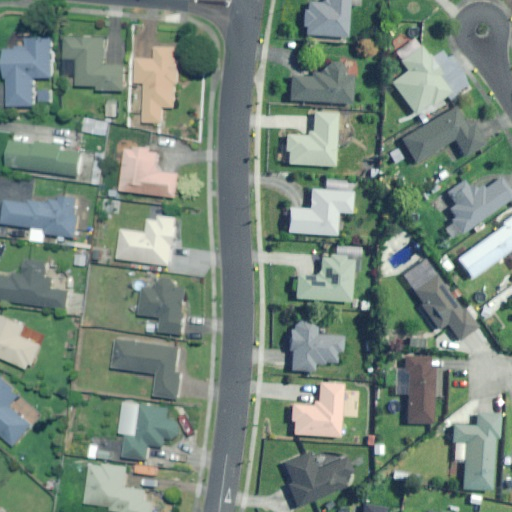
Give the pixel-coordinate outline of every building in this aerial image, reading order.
[(308,11),(302,10),(301,27),(305,27),(305,35),(347,38),(349,6),(360,6),(360,0),(326,0),(326,4),(308,3),(308,11)] [(109,40),(68,38),(66,75),(80,76),(79,86),(100,87),(100,91),(128,92),(129,67),(108,66),(109,40)] [(56,79),(56,40),(31,40),(31,49),(9,49),(9,81),(12,81),(12,107),(38,107),(39,79),(56,79)] [(442,74),(420,46),(399,62),(402,65),(393,72),(398,78),(391,83),(415,115),(430,103),(432,105),(451,91),(439,76),(442,74)] [(181,49),(158,48),(157,60),(139,59),(139,83),(147,84),(146,123),(164,124),(165,108),(179,108),(181,49)] [(324,61),(323,75),(310,74),(309,78),(291,77),(289,100),(354,104),(355,77),(342,76),(343,62),(324,61)] [(55,104),(56,91),(45,90),(44,103),(55,104)] [(121,101),(111,101),(110,117),(121,117),(121,101)] [(469,128),(457,107),(401,140),(415,163),(454,140),(463,156),(485,143),(474,125),(469,128)] [(314,113),(313,132),(306,132),(306,136),(286,135),(285,151),(288,151),(287,164),(335,167),(338,114),(314,113)] [(111,123),(88,119),(86,132),(108,137),(111,123)] [(65,147),(15,141),(11,168),(83,177),(86,154),(65,151),(65,147)] [(162,154),(129,149),(123,192),(178,198),(181,176),(159,173),(162,154)] [(448,209),(453,217),(450,219),(452,222),(442,229),(451,241),(470,227),(475,234),(485,227),(481,220),(511,198),(511,193),(501,178),(484,189),(482,186),(472,193),(463,181),(446,193),(454,204),(448,209)] [(289,209),(287,232),(336,236),(337,232),(343,232),(345,213),(352,213),(353,193),(310,190),(309,210),(289,209)] [(79,238),(83,201),(54,197),(53,205),(32,202),(32,205),(8,202),(5,225),(35,228),(34,242),(48,243),(49,235),(79,238)] [(511,216),(502,224),(503,226),(456,259),(471,280),(511,250),(511,216)] [(175,248),(180,249),(182,228),(179,228),(180,219),(161,217),(160,222),(151,221),(149,234),(124,231),(121,260),(173,266),(175,248)] [(112,252),(98,249),(95,261),(110,264),(112,252)] [(89,256),(78,256),(77,266),(89,267),(89,256)] [(352,301),(353,260),(345,259),(345,256),(330,256),(329,259),(321,258),(320,270),(313,276),(296,275),(295,299),(352,301)] [(462,311),(425,260),(403,276),(421,302),(419,304),(438,330),(447,324),(459,341),(478,327),(465,309),(462,311)] [(28,262),(27,273),(14,279),(0,276),(0,300),(70,310),(72,292),(55,290),(56,280),(48,279),(50,265),(28,262)] [(177,282),(160,280),(158,291),(145,289),(142,315),(164,318),(162,332),(187,336),(190,315),(186,314),(190,288),(177,287),(177,282)] [(0,360),(2,357),(30,370),(33,364),(36,365),(44,346),(23,337),(27,326),(3,316),(0,321),(0,360)] [(314,371),(314,365),(324,365),(324,363),(336,363),(336,354),(343,354),(344,336),(317,335),(317,326),(295,325),(295,329),(290,329),(289,351),(292,351),(291,370),(314,371)] [(187,350),(119,341),(116,368),(160,374),(157,397),(180,400),(187,350)] [(430,357),(405,357),(404,372),(408,372),(407,423),(434,424),(435,397),(443,397),(444,370),(430,370),(430,357)] [(2,377),(0,378),(0,432),(17,447),(35,426),(15,409),(26,397),(2,377)] [(320,383),(319,402),(313,401),(312,406),(291,405),(290,421),(293,421),(292,434),(341,437),(344,384),(320,383)] [(179,439),(181,424),(172,408),(126,403),(122,435),(128,436),(126,458),(151,461),(153,446),(167,447),(168,438),(179,439)] [(462,489),(491,491),(495,441),(499,441),(501,416),(476,414),(475,427),(453,425),(452,442),(465,443),(462,489)] [(385,444),(373,444),(373,456),(384,456),(385,444)] [(316,470),(310,454),(284,464),(291,483),(288,484),(297,507),(346,487),(342,478),(354,473),(348,457),(316,470)] [(93,464),(88,504),(112,508),(111,511),(154,511),(158,493),(127,489),(130,469),(93,464)]
